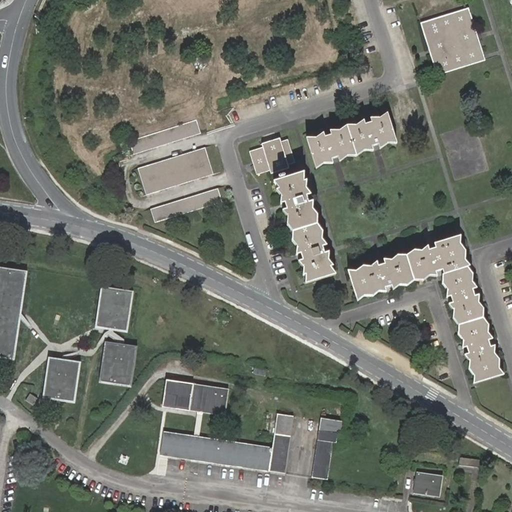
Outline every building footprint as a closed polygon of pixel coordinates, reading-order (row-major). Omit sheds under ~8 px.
[(421,23),(423,28),(471,13),(469,8),(449,14),(421,23)] [(423,28),(437,70),(485,55),(479,37),(471,13),(423,28)] [(485,55),(437,70),(438,76),(486,60),(485,57),(485,55)] [(368,120),(348,126),(358,156),(378,150),(397,144),(388,114),(368,120)] [(195,122),(128,144),(132,157),(200,135),(195,122)] [(307,139),(316,169),(337,163),(358,156),(348,126),(328,132),(307,139)] [(253,166),(256,176),(294,164),(287,141),(273,146),(248,153),(253,166)] [(137,171),(145,198),(213,177),(204,150),(137,171)] [(298,258),(306,285),(337,275),(304,173),(274,183),(282,207),(298,258)] [(216,190),(150,212),(154,226),(222,204),(216,190)] [(349,271),(358,302),(439,276),(474,385),(505,375),(465,250),(461,236),(432,245),(381,261),(349,271)] [(26,272),(0,268),(0,356),(14,358),(19,319),(20,315),(20,313),(26,272)] [(132,292),(103,287),(98,325),(103,326),(127,329),(132,292)] [(122,344),(107,342),(102,380),(131,384),(136,346),(125,345),(122,344)] [(65,360),(51,358),(45,396),(75,400),(80,362),(70,361),(65,360)] [(231,387),(167,378),(163,405),(204,411),(227,414),(231,387)] [(31,393),(26,401),(34,405),(39,398),(31,393)] [(164,431),(161,455),(286,473),(290,448),(295,416),(278,413),(274,445),(273,447),(200,437),(194,436),(164,431)] [(315,452),(312,477),(328,479),(332,455),(334,442),(337,442),(338,433),(341,433),(343,420),(321,417),(315,452)] [(440,497),(443,476),(418,472),(415,493),(440,497)]
